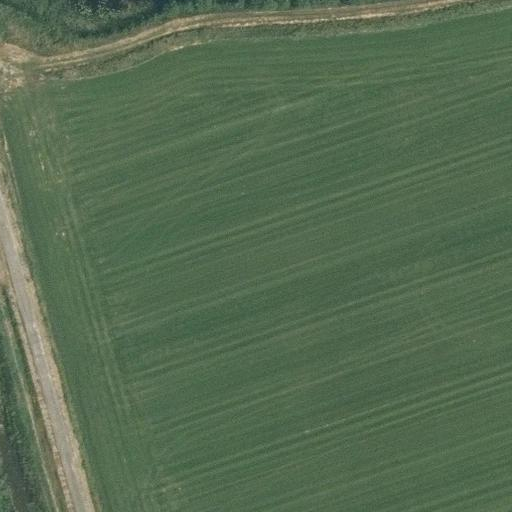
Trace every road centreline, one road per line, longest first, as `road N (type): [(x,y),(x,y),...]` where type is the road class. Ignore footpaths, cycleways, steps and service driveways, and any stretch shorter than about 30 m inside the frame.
road 1 (track): [(0,44),(86,57),(195,24),(458,0)]
road 2 (unclassified): [(81,511),(0,205)]
